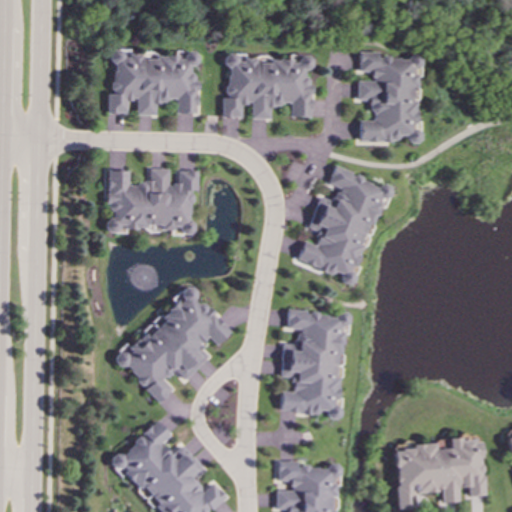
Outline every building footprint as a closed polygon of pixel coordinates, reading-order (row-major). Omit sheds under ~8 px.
[(193,113),(193,64),(196,64),(196,51),(175,51),(175,54),(128,53),(128,49),(107,49),(106,62),(110,62),(110,93),(104,93),(104,112),(123,113),(123,100),(133,100),(133,114),(152,115),(152,101),(173,101),(173,112),(193,113)] [(356,141),(403,140),(403,142),(417,142),(417,129),(414,129),(413,67),(418,67),(418,56),(375,57),(374,51),(355,52),(356,71),(368,71),(368,80),(353,81),(354,99),(367,99),(367,120),(355,120),(356,141)] [(218,115),(237,117),(238,103),(248,103),(247,118),(266,119),(267,104),(287,105),(286,116),(305,117),(308,68),(309,56),(289,54),(288,59),(258,57),(225,55),(222,97),(219,97),(218,115)] [(194,171),(175,170),(174,183),(165,182),(166,169),(146,167),(145,183),(125,181),(126,171),(107,169),(104,218),(103,218),(102,231),(117,232),(117,225),(159,228),(178,229),(177,232),(190,233),(191,221),(187,221),(189,189),(193,190),(194,171)] [(293,262),(338,275),(337,282),(348,285),(362,234),(361,234),(364,223),(371,224),(378,197),(384,199),(388,186),(329,168),(324,184),(332,186),(328,202),(313,198),(305,228),(315,230),(310,244),(299,241),(293,262)] [(153,403),(169,390),(161,379),(173,370),(179,378),(205,358),(196,346),(207,337),(212,344),(225,333),(195,294),(188,284),(170,298),(175,305),(109,356),(119,368),(124,365),(153,403)] [(276,412),(323,412),(323,419),(336,419),(336,405),(334,405),(334,368),(333,368),(333,353),(339,353),(339,325),(345,325),(345,311),(332,311),(332,312),(282,312),(282,329),(292,329),(292,344),(277,344),(277,376),(287,376),(287,391),(276,391),(276,412)] [(204,511),(224,496),(211,480),(200,489),(190,477),(199,470),(176,442),(165,452),(157,442),(166,435),(155,421),(116,453),(115,452),(106,459),(115,471),(121,466),(158,511),(204,511)] [(511,433),(502,436),(511,474),(511,433)] [(477,438),(445,440),(445,447),(432,448),(432,443),(408,444),(409,449),(392,450),(394,508),(411,508),(411,492),(437,491),(438,501),(454,501),(454,487),(463,487),(463,496),(480,495),(477,438)] [(330,511),(328,500),(328,497),(333,496),(333,495),(330,478),(336,476),(337,464),(322,467),(299,465),(294,466),(293,461),(274,460),(272,480),(286,481),(287,489),(282,490),(273,489),(271,508),(284,510),(284,511),(330,511)]
